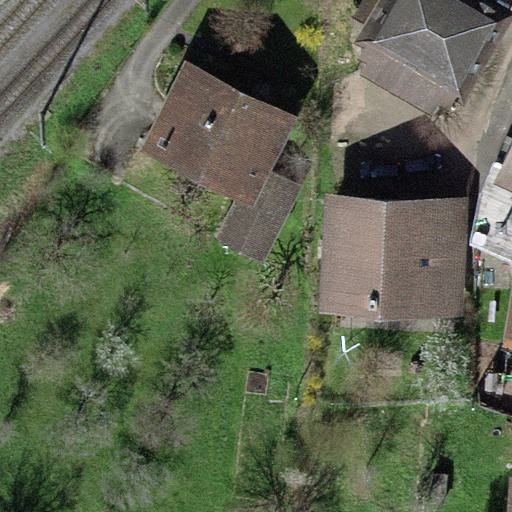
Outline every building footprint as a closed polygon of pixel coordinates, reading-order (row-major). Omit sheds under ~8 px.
[(511,32),(511,27),(463,0),(387,0),(351,64),(460,125),(511,32)] [(301,134),(181,76),(145,150),(265,209),(301,134)] [(511,111),(483,177),(507,188),(483,240),(511,252),(511,294),(500,322),(511,327),(511,111)] [(462,201),(332,195),(327,305),(457,311),(462,201)] [(511,511),(511,448),(502,448),(499,511),(511,511)]
